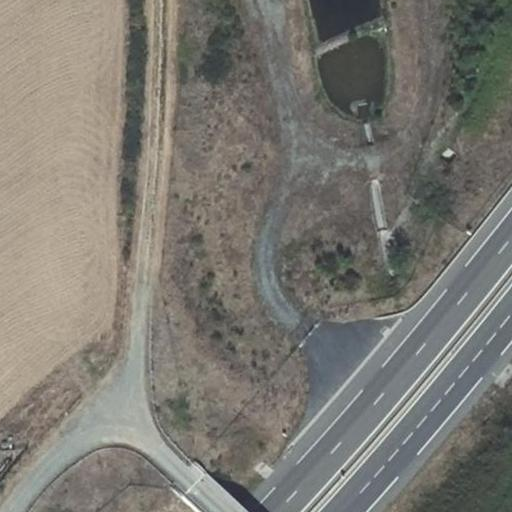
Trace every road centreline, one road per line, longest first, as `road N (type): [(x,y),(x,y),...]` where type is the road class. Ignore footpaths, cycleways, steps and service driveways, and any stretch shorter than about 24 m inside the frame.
road 1 (track): [(123,414),(146,341),(159,0)]
road 2 (motorway): [(511,247),(283,511)]
road 3 (unclassified): [(226,511),(123,414),(94,421),(32,477),(12,511)]
road 4 (motorway): [(342,511),(511,312)]
